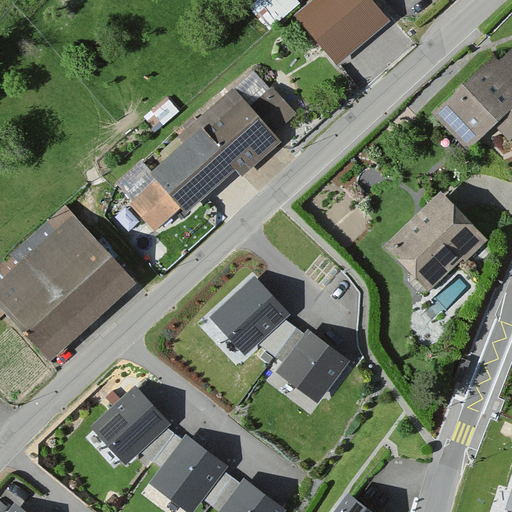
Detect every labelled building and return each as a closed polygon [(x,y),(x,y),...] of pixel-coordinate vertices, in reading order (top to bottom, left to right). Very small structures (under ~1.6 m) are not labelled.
[(384,24),(363,0),(320,0),(300,18),(338,63),(384,24)] [(511,51),(509,49),(498,61),(489,52),(433,109),(470,145),(494,121),(510,136),(511,134),(511,51)] [(267,133),(290,112),(250,70),(119,194),(152,229),(176,207),(180,212),(233,162),(241,170),(273,139),(267,133)] [(488,241),(441,191),(383,247),(426,292),(461,258),(465,263),(488,241)] [(129,280),(66,211),(0,270),(0,316),(40,360),(129,280)] [(209,318),(243,357),(257,344),(284,321),(290,315),(256,277),(209,318)] [(305,336),(284,321),(257,344),(284,363),(305,336)] [(350,362),(309,330),(305,336),(284,363),(277,372),(318,404),(350,362)] [(167,419),(136,386),(97,421),(128,455),(167,419)] [(224,462),(186,434),(154,478),(191,506),(224,462)] [(277,511),(283,505),(245,477),(219,511),(277,511)] [(378,511),(349,491),(333,511),(378,511)] [(29,511),(15,502),(7,511),(29,511)]
